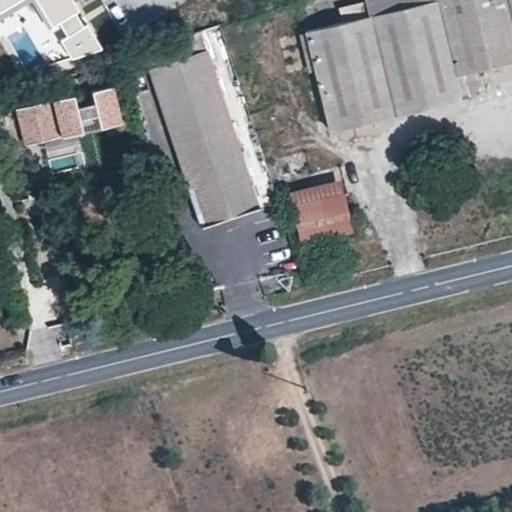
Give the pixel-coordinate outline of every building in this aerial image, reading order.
[(78,10),(71,0),(0,0),(0,10),(17,0),(34,0),(51,26),(78,10)] [(511,0),(364,0),(368,16),(303,31),(327,130),(460,100),(454,75),(511,59),(511,0)] [(100,48),(86,24),(59,40),(70,58),(100,48)] [(209,50),(151,69),(199,218),(257,200),(209,50)] [(120,117),(111,85),(90,91),(93,103),(76,108),(72,96),(30,108),(32,115),(17,119),(24,144),(120,117)] [(15,112),(17,119),(32,115),(30,108),(15,112)] [(339,178),(287,190),(300,242),(350,230),(339,178)] [(264,277),(266,292),(292,288),(289,273),(264,277)]
